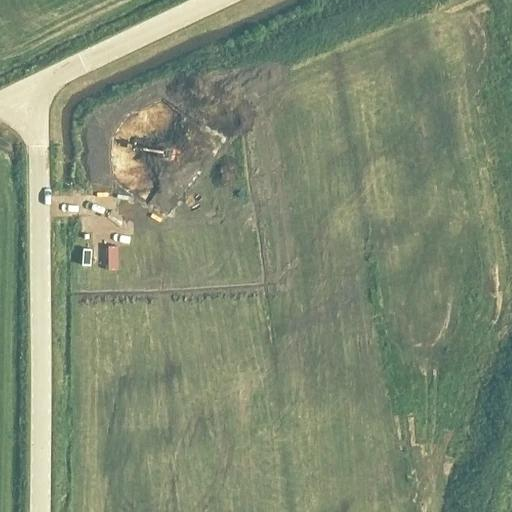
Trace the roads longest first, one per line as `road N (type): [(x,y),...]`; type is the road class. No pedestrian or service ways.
road 1 (unclassified): [(35,511),(41,86)]
road 2 (tertiary): [(41,86),(224,0)]
